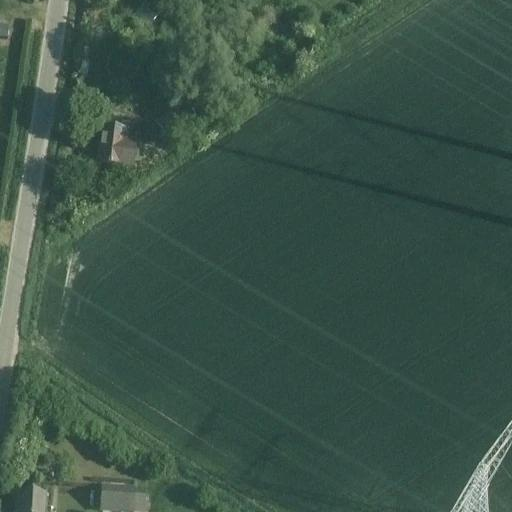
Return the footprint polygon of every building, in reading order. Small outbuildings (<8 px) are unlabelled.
[(0,26),(0,39),(8,40),(9,27),(0,26)] [(184,105),(153,125),(167,146),(198,126),(184,105)] [(105,132),(100,167),(130,171),(133,146),(123,145),(125,135),(105,132)] [(133,511),(135,490),(101,488),(99,511),(133,511)] [(44,511),(46,498),(21,496),(19,511),(44,511)]
